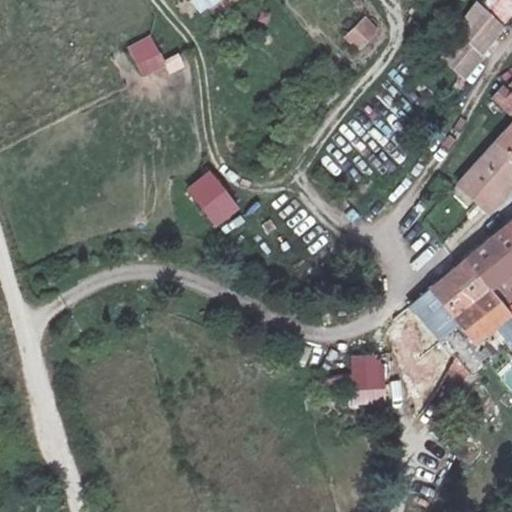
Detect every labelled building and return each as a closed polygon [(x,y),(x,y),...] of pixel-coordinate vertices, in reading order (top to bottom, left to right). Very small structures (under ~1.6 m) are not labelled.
[(511,0),(479,0),(474,7),(498,26),(502,28),(511,17),(511,0)] [(474,7),(467,1),(449,31),(452,37),(435,59),(462,84),(498,26),(474,7)] [(366,16),(343,38),(362,58),(385,36),(366,16)] [(153,36),(127,46),(140,79),(166,69),(153,36)] [(163,63),(170,76),(185,68),(178,55),(163,63)] [(485,93),(505,115),(511,120),(511,70),(507,65),(485,93)] [(508,176),(511,170),(511,120),(505,115),(422,206),(413,199),(396,219),(432,251),(501,171),(508,176)] [(184,191),(217,230),(241,210),(208,170),(184,191)] [(442,271),(464,297),(511,262),(511,232),(500,222),(442,271)] [(487,322),(464,297),(442,271),(409,299),(455,350),(487,322)] [(511,301),(503,308),(511,318),(511,301)] [(385,355),(351,355),(351,405),(385,405),(385,355)]
